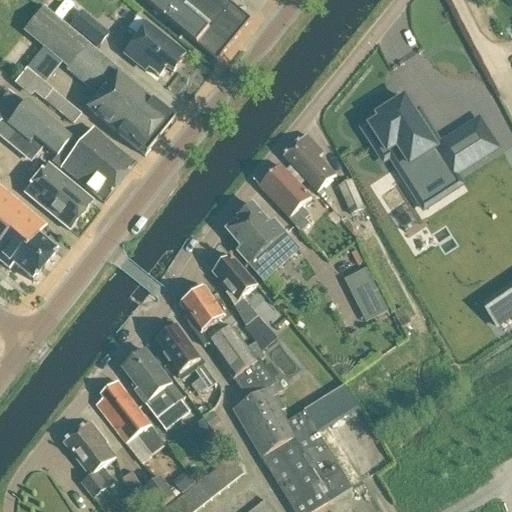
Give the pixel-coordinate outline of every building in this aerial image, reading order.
[(139,0),(216,65),(251,24),(230,7),(233,3),(231,0),(139,0)] [(121,76),(91,51),(43,11),(22,37),(41,52),(11,88),(30,103),(34,99),(72,130),(80,120),(43,89),(59,70),(98,102),(88,114),(144,161),(173,125),(118,80),(121,76)] [(109,38),(81,15),(71,28),(98,51),(109,38)] [(146,74),(157,83),(164,74),(171,80),(187,59),(147,28),(122,60),(144,77),(146,74)] [(0,125),(38,157),(43,151),(56,161),(51,167),(60,174),(61,173),(101,205),(104,208),(135,169),(93,134),(79,151),(71,144),(24,106),(23,109),(7,96),(0,104),(0,125)] [(497,156),(480,128),(442,151),(425,123),(420,126),(407,104),(386,117),(389,121),(365,135),(381,163),(388,158),(412,197),(448,175),(453,183),(497,156)] [(0,143),(30,167),(38,157),(0,125),(0,143)] [(323,195),(337,181),(320,163),(324,158),(307,140),(284,162),(322,202),(326,198),(323,195)] [(23,197),(31,204),(69,235),(92,206),(47,169),(23,197)] [(302,236),(310,228),(306,223),(310,220),(303,212),(312,203),(282,171),(260,191),(291,223),(290,224),(302,236)] [(352,187),(340,192),(353,221),(365,215),(352,187)] [(33,285),(57,256),(38,241),(46,231),(0,192),(0,266),(9,274),(14,269),(33,285)] [(284,269),(278,262),(294,248),(273,224),(269,228),(254,211),(240,223),(241,224),(228,236),(242,252),(238,255),(250,269),(265,286),(284,269)] [(262,357),(277,344),(243,304),(258,291),(233,262),(215,278),(230,296),(227,299),(230,302),(262,357)] [(371,324),(395,314),(375,270),(351,280),(371,324)] [(191,305),(212,337),(235,322),(215,290),(191,305)] [(511,291),(483,311),(497,331),(511,320),(511,291)] [(412,327),(404,312),(395,317),(402,332),(412,327)] [(209,394),(218,388),(176,330),(155,345),(180,380),(193,371),(209,394)] [(184,404),(147,356),(145,357),(141,356),(135,361),(135,365),(124,374),(139,394),(136,397),(158,425),(184,404)] [(153,460),(166,450),(119,387),(102,400),(106,404),(98,410),(127,449),(138,441),(153,460)] [(83,488),(95,504),(101,511),(112,511),(119,507),(109,493),(115,488),(103,473),(117,463),(107,449),(108,448),(92,427),(65,448),(91,482),(83,488)] [(148,501),(133,477),(123,483),(138,507),(148,501)] [(161,511),(176,501),(161,482),(145,494),(159,511),(161,511)]
